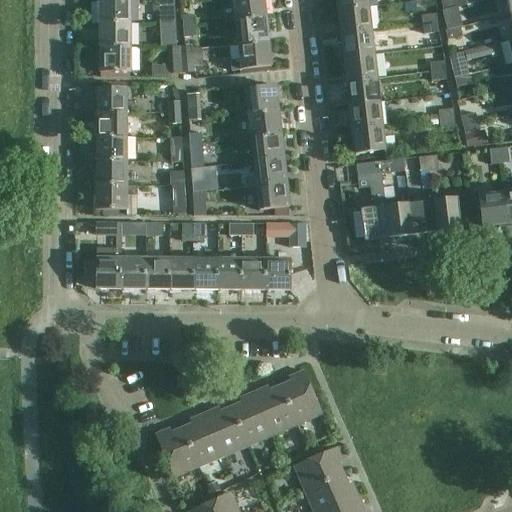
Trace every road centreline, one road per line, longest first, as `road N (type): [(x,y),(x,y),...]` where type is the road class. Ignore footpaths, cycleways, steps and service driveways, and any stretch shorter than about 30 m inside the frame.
road 1 (residential): [(335,322),(297,0)]
road 2 (unclassified): [(57,305),(57,0)]
road 3 (residential): [(86,319),(335,322)]
road 4 (unclassified): [(36,511),(28,353),(37,325),(57,305)]
road 5 (residential): [(169,511),(128,417),(94,374),(86,319)]
road 6 (residential): [(335,322),(511,341)]
